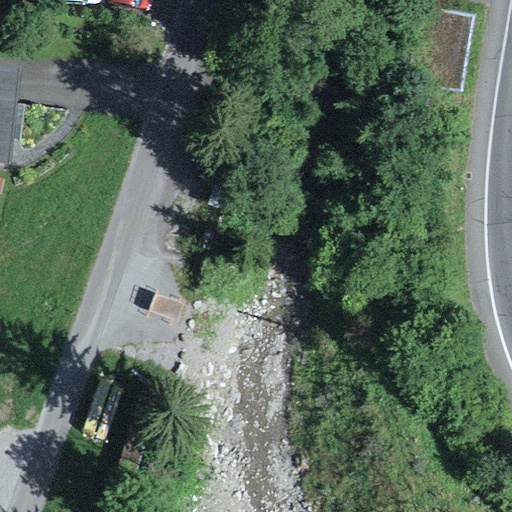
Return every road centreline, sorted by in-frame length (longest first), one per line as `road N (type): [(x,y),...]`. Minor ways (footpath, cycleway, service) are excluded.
road 1 (residential): [(23,511),(200,0)]
road 2 (primary): [(511,115),(503,208),(511,288)]
